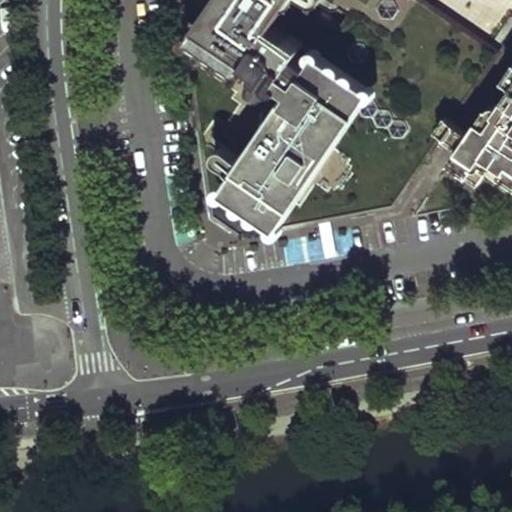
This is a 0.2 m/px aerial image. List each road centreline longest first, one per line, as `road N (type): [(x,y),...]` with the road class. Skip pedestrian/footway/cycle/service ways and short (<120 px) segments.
road 1 (primary): [(96,399),(511,329)]
road 2 (tertiary): [(96,399),(48,67),(47,0)]
